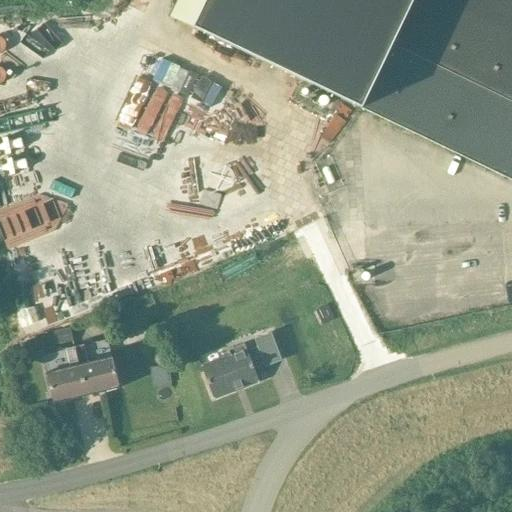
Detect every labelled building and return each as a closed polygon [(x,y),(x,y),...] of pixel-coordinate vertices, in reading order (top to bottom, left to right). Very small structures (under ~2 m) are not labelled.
[(176,0),(169,17),(361,109),(413,0),(176,0)] [(511,0),(413,0),(361,109),(511,181),(511,0)] [(73,341),(69,329),(53,333),(56,345),(73,341)] [(230,358),(202,368),(213,398),(258,381),(253,369),(264,365),(265,366),(280,361),(270,334),(255,340),(258,347),(246,351),(244,345),(227,351),(230,358)] [(74,348),(86,396),(119,388),(107,340),(74,348)] [(41,356),(53,404),(86,396),(74,348),(41,356)]
